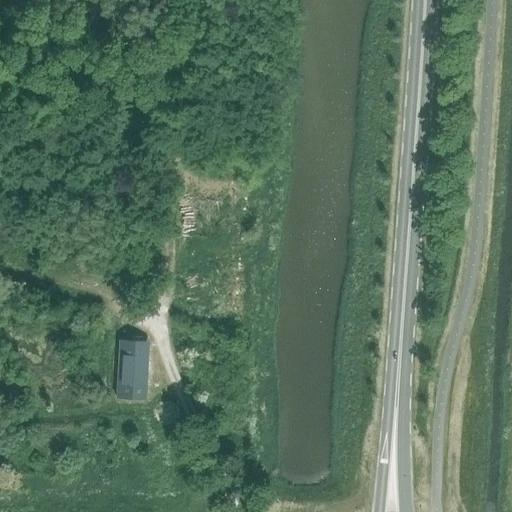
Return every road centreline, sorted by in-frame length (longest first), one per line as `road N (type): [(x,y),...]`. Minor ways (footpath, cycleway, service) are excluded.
road 1 (tertiary): [(393,511),(420,0)]
road 2 (track): [(163,320),(176,376),(240,511)]
